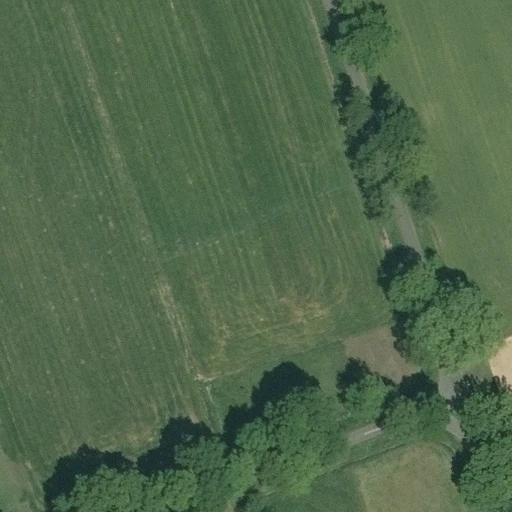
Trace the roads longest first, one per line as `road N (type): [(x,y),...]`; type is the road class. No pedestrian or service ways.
road 1 (unclassified): [(464,402),(324,0)]
road 2 (unclassified): [(181,511),(464,402)]
